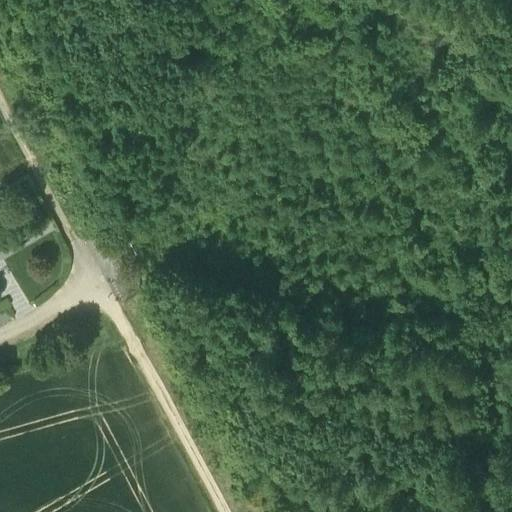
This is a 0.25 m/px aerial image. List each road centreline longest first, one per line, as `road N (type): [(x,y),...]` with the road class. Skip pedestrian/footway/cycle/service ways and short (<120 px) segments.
road 1 (track): [(94,251),(236,511)]
road 2 (track): [(0,70),(94,251)]
